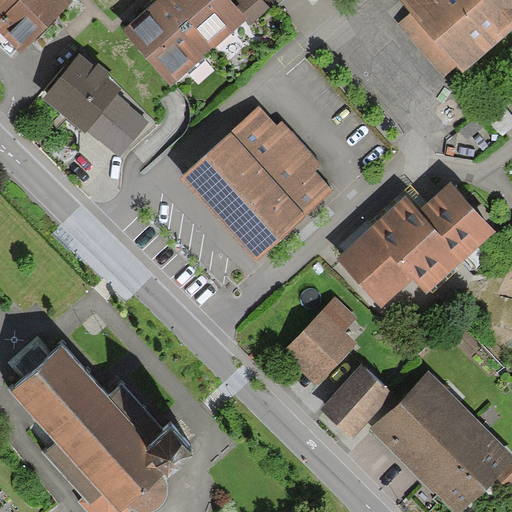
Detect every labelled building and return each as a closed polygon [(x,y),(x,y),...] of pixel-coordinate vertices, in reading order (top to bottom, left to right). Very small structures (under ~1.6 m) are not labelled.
[(0,0),(0,43),(12,55),(66,0),(0,0)] [(248,18),(231,0),(158,0),(121,33),(170,88),(248,18)] [(464,70),(511,28),(511,0),(402,0),(429,30),(464,70)] [(128,86),(82,51),(44,101),(90,136),(128,86)] [(276,125),(260,107),(180,180),(196,197),(256,263),(336,191),(316,170),(321,165),(281,121),(276,125)] [(495,229),(453,185),(428,209),(421,201),(412,192),(338,262),(383,310),(413,281),(427,295),(495,229)] [(361,316),(338,294),(284,352),(322,387),(361,345),(347,332),(361,316)] [(67,341),(12,386),(57,441),(48,448),(86,495),(80,499),(90,511),(130,511),(137,506),(147,509),(157,506),(165,500),(169,490),(169,480),(164,471),(163,470),(193,446),(179,430),(168,439),(123,384),(110,394),(67,341)] [(365,366),(323,407),(352,437),(394,395),(365,366)] [(454,511),(462,511),(511,462),(511,454),(431,374),(373,431),(454,511)]
